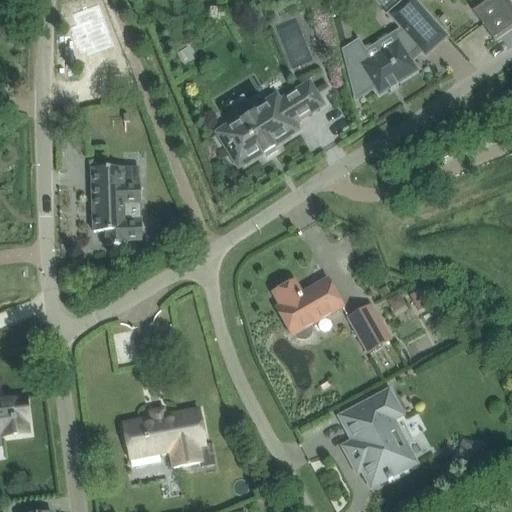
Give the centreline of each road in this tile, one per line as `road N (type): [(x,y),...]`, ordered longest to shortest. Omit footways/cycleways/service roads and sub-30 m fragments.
road 1 (residential): [(206,247),(511,51)]
road 2 (residential): [(59,333),(46,220),(44,0)]
road 3 (residential): [(314,511),(231,344),(206,247)]
road 4 (residential): [(81,511),(59,333)]
road 5 (residential): [(59,333),(206,247)]
